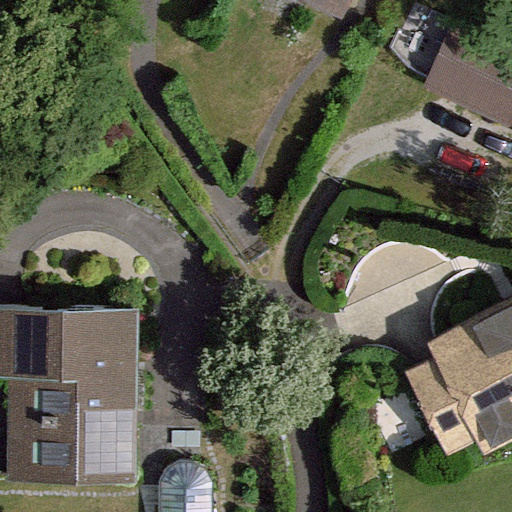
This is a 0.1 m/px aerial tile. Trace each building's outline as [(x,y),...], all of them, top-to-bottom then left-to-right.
[(216,0),(330,53),(355,0),(216,0)] [(511,36),(452,10),(405,113),(511,160),(511,36)] [(385,394),(430,480),(469,460),(478,476),(511,458),(511,310),(415,360),(422,375),(385,394)] [(131,319),(0,314),(0,490),(125,495),(131,319)] [(160,463),(159,511),(211,511),(211,463),(160,463)]
